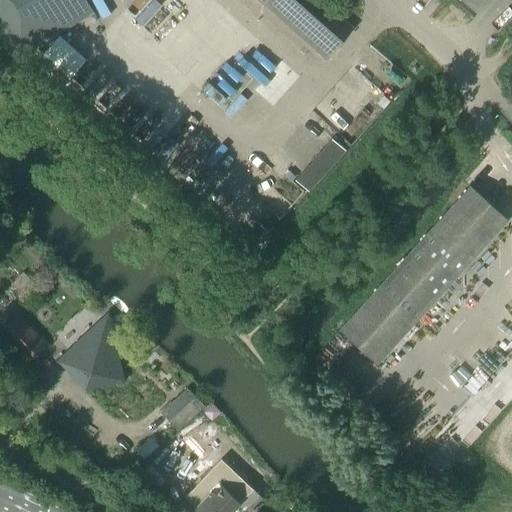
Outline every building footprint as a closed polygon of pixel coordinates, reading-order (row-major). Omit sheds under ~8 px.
[(93,13),(92,11),(86,0),(0,0),(0,15),(7,27),(26,53),(93,13)] [(257,0),(324,60),(353,29),(320,0),(257,0)] [(34,64),(61,88),(85,61),(58,37),(34,64)] [(376,364),(507,220),(470,186),(339,330),(376,364)] [(15,317),(0,332),(0,335),(26,362),(44,345),(15,317)] [(114,342),(97,323),(56,361),(84,391),(125,382),(114,342)] [(204,407),(188,388),(161,414),(178,431),(204,407)] [(252,489),(249,492),(235,478),(225,487),(220,483),(193,510),(195,511),(232,511),(236,508),(240,511),(247,511),(262,498),(252,489)]
